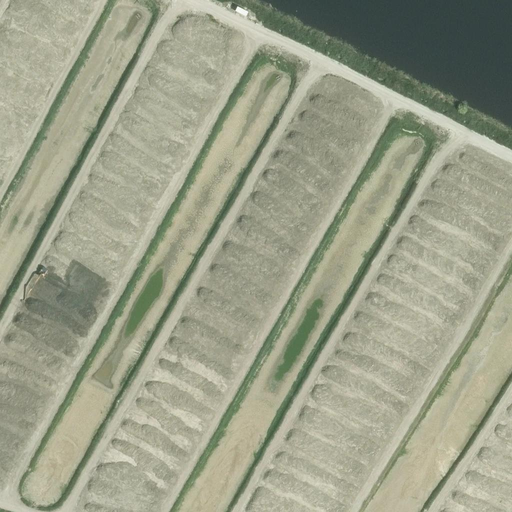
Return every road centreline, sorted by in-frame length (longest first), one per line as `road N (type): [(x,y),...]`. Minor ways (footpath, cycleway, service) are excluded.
road 1 (track): [(257,28),(0,495)]
road 2 (track): [(68,511),(321,61)]
road 3 (track): [(164,511),(392,96)]
road 4 (track): [(239,511),(455,129)]
road 5 (track): [(0,331),(176,0)]
road 6 (track): [(352,511),(511,238)]
road 7 (track): [(102,0),(0,193)]
road 8 (track): [(435,511),(511,391)]
